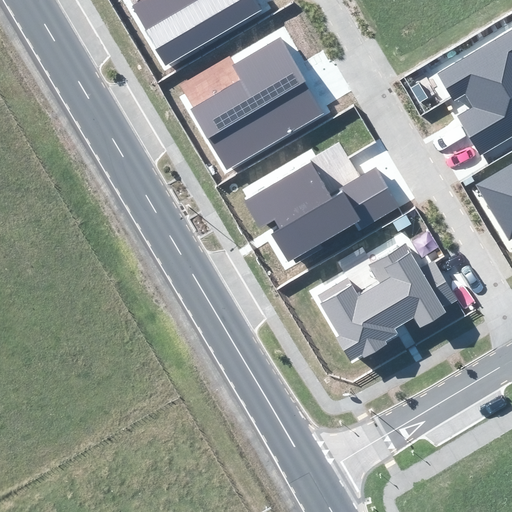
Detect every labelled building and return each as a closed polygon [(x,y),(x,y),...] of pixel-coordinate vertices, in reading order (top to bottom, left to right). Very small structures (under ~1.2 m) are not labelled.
[(166,65),(261,11),(254,0),(138,0),(131,5),(166,65)] [(456,115),(481,156),(511,137),(511,30),(439,74),(455,100),(465,94),(472,106),(456,115)] [(325,113),(280,38),(233,66),(241,80),(190,110),(226,171),(325,113)] [(359,232),(400,206),(376,168),(329,195),(311,161),(245,200),(260,229),(274,221),(279,229),(272,234),(289,261),(353,224),(359,232)] [(511,162),(474,184),(508,243),(511,240),(511,162)] [(420,265),(407,242),(368,265),(378,282),(356,295),(347,280),(319,297),(341,336),(338,338),(350,360),(362,353),(364,357),(387,344),(385,341),(398,334),(395,329),(413,319),(419,330),(448,313),(445,308),(460,300),(435,257),(420,265)]
